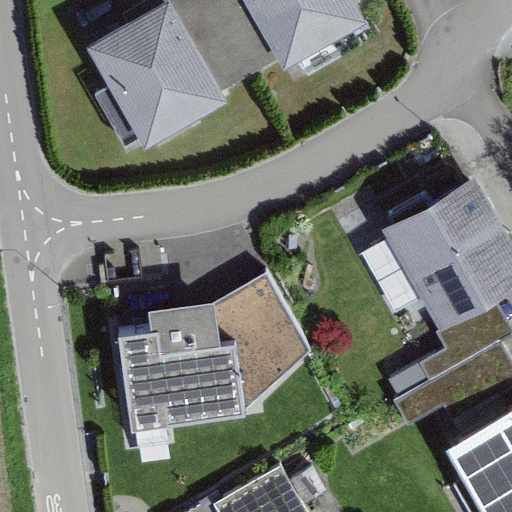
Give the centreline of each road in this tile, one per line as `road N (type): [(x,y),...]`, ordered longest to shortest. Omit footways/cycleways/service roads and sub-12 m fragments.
road 1 (residential): [(27,235),(218,208),(271,191),(423,105),(457,55),(511,1)]
road 2 (residential): [(27,235),(64,511)]
road 3 (residential): [(0,53),(27,235)]
